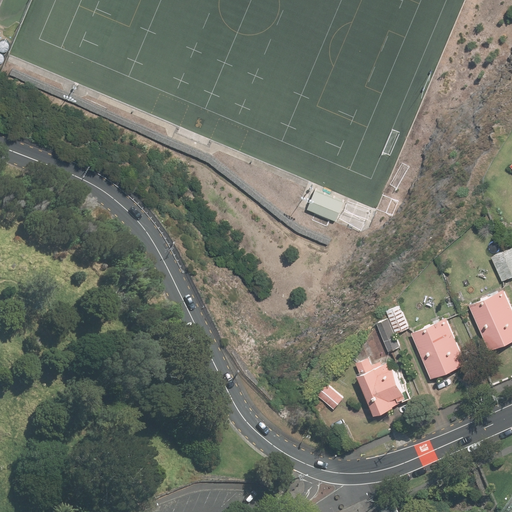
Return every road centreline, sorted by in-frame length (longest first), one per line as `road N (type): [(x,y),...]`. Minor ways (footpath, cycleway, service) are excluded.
road 1 (secondary): [(315,468),(285,454),(245,417),(145,227),(91,183),(0,145)]
road 2 (secondary): [(511,417),(385,470),(315,468)]
